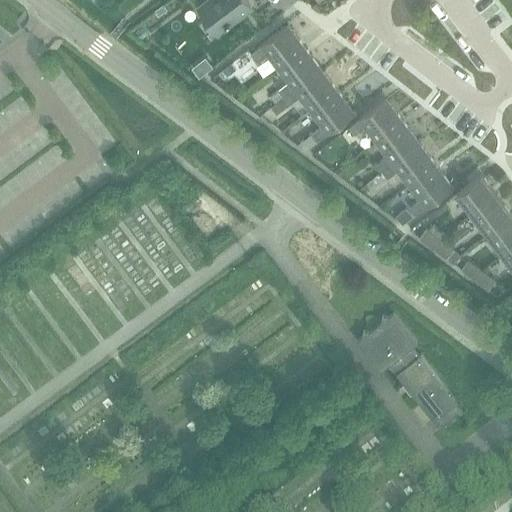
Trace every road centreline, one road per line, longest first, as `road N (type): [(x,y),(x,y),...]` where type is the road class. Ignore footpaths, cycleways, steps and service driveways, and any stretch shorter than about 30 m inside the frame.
road 1 (unclassified): [(40,0),(511,360)]
road 2 (residential): [(388,0),(394,30),(457,109),(479,116),(511,97)]
